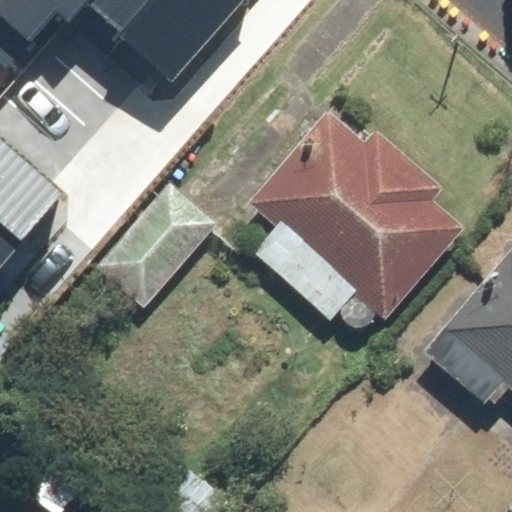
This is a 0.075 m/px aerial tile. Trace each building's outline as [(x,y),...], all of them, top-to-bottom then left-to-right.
[(0,0),(0,69),(14,82),(81,4),(165,75),(228,0),(0,0)] [(382,324),(463,233),(424,198),(433,188),(367,129),(356,141),(326,114),(248,201),(278,228),(254,255),(328,321),(351,296),(382,324)] [(0,132),(0,263),(65,189),(0,132)] [(149,189),(102,150),(35,230),(81,269),(149,189)] [(216,228),(171,185),(95,266),(141,309),(216,228)] [(511,255),(424,350),(490,412),(503,398),(511,405),(511,255)] [(219,511),(226,504),(166,456),(129,501),(142,511),(219,511)] [(57,459),(20,490),(37,511),(59,511),(84,492),(57,459)]
